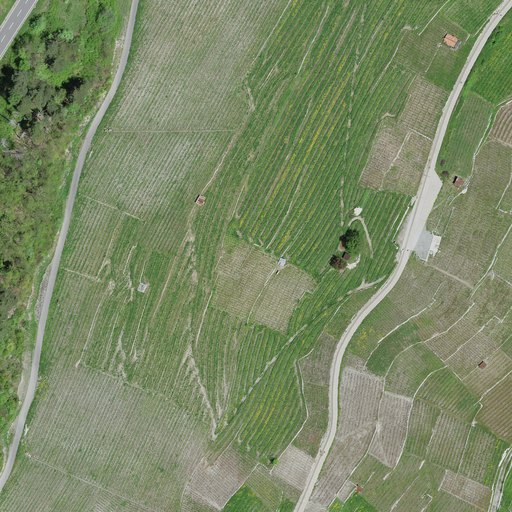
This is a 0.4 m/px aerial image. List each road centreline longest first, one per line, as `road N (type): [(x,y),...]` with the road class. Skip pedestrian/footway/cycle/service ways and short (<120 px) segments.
road 1 (unclassified): [(511,0),(455,94),(400,268),(339,353),(331,432),(299,511)]
road 2 (unclassified): [(0,485),(34,378),(73,187),(120,73),(135,0)]
